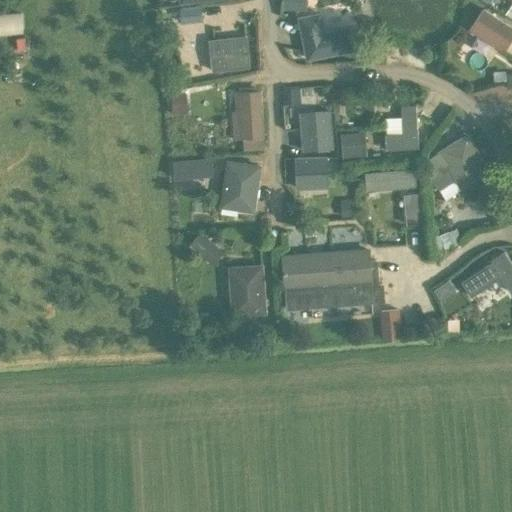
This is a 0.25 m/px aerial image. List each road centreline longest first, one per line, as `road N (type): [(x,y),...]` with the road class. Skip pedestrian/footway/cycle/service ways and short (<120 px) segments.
road 1 (residential): [(274,72),(410,72),(472,107),(511,178)]
road 2 (residential): [(274,72),(277,228)]
road 3 (residential): [(511,240),(479,243),(445,268),(415,273),(416,307)]
